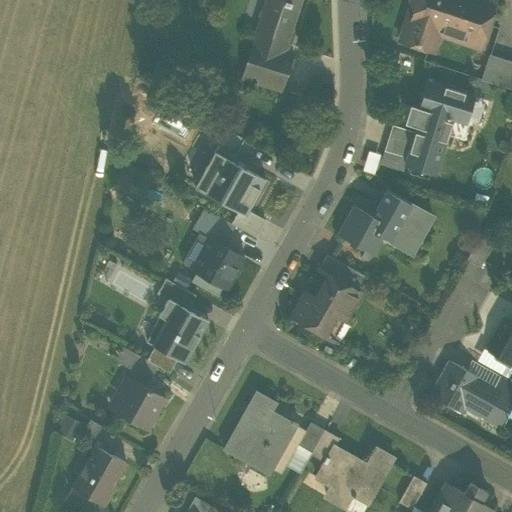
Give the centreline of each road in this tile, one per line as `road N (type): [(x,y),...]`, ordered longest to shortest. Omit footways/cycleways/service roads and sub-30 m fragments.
road 1 (residential): [(245,329),(337,168),(350,97),(348,0)]
road 2 (residential): [(137,511),(245,329)]
road 3 (residential): [(245,329),(391,411)]
road 4 (residential): [(391,411),(467,289)]
road 5 (residential): [(391,411),(511,479)]
